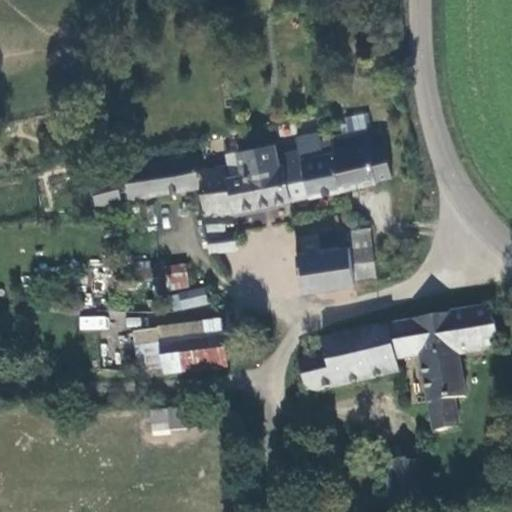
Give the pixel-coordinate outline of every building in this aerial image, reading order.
[(313,144),(292,148),(291,142),(252,148),(255,170),(243,171),(242,162),(215,165),(213,152),(140,163),(145,195),(215,184),(219,212),(391,182),(380,114),(359,118),(362,134),(345,136),(346,151),(341,152),(315,156),(313,144)] [(311,133),(313,144),(315,156),(341,152),(337,129),(311,133)] [(134,196),(131,173),(108,176),(112,200),(134,196)] [(382,245),(379,227),(363,230),(365,243),(365,248),(382,245)] [(260,228),(223,233),(227,250),(263,245),(260,228)] [(297,235),(299,252),(320,249),(318,232),(297,235)] [(365,243),(308,252),(311,275),(367,264),(366,262),(365,248),(365,243)] [(384,259),(382,245),(365,248),(366,262),(384,259)] [(384,259),(366,262),(367,264),(368,277),(386,275),(384,259)] [(203,260),(173,263),(175,287),(205,284),(203,260)] [(314,289),(368,280),(368,277),(367,264),(311,275),(314,289)] [(214,286),(182,294),(186,309),(217,301),(214,286)] [(446,430),(474,425),(469,398),(479,397),(472,355),(508,347),(502,310),(425,321),(433,355),(446,430)] [(79,316),(79,330),(108,329),(107,315),(79,316)] [(404,360),(433,355),(425,321),(399,325),(404,360)] [(404,360),(399,325),(331,338),(333,352),(309,355),(315,387),(407,371),(404,360)] [(233,331),(173,337),(173,341),(176,365),(177,370),(237,363),(233,331)] [(173,341),(148,344),(152,368),(176,365),(173,341)] [(150,409),(152,430),(200,426),(198,406),(150,409)] [(406,465),(409,510),(437,508),(435,464),(406,465)]
